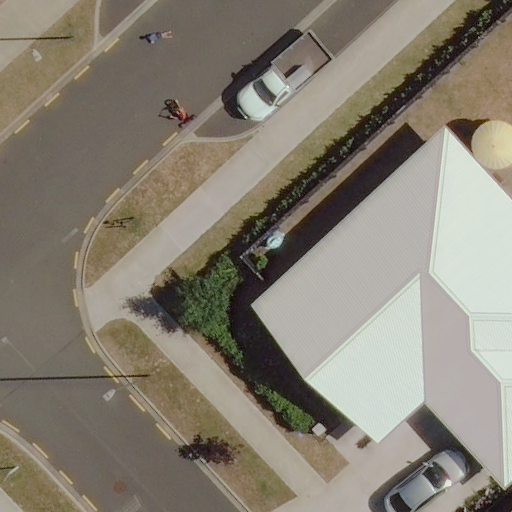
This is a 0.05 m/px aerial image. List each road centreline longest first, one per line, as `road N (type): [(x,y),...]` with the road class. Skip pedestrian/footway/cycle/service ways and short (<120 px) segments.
road 1 (residential): [(0,193),(212,0)]
road 2 (residential): [(0,305),(187,511)]
